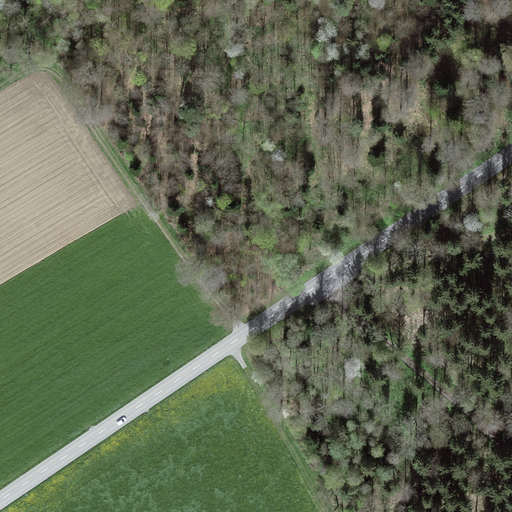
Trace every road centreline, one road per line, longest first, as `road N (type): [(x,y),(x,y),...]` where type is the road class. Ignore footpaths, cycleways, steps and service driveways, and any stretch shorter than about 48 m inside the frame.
road 1 (secondary): [(0,500),(511,153)]
road 2 (track): [(511,448),(321,282),(366,276),(511,228)]
road 3 (track): [(0,87),(33,70),(60,82),(177,251),(245,333)]
road 4 (track): [(324,511),(230,343)]
